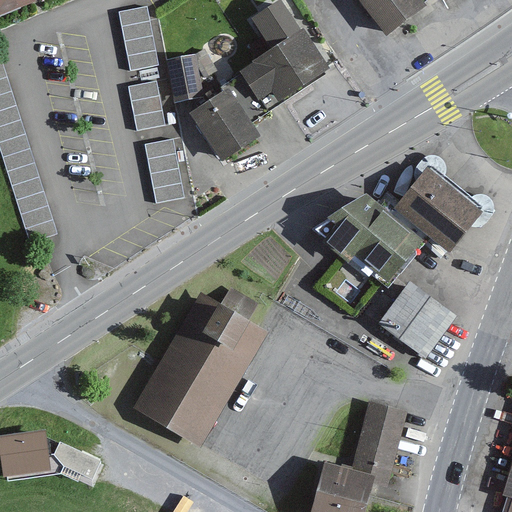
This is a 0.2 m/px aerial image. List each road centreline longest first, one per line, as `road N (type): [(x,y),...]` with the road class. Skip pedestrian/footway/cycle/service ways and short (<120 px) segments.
road 1 (primary): [(425,113),(0,383)]
road 2 (secondary): [(511,288),(439,511)]
road 3 (residential): [(425,113),(346,0)]
